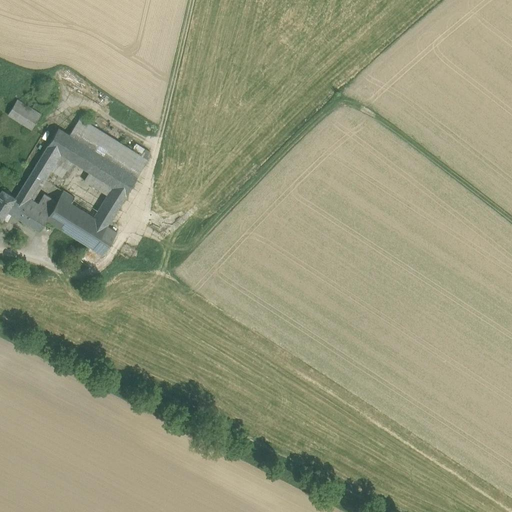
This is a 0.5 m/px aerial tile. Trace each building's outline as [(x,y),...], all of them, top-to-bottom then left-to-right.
[(110,98),(68,69),(68,86),(104,108),(110,98)] [(40,116),(16,102),(8,115),(32,129),(40,116)] [(148,160),(80,117),(69,135),(72,136),(61,154),(74,163),(89,172),(113,187),(126,195),(148,160)] [(48,125),(25,162),(34,168),(57,131),(48,125)] [(16,197),(14,199),(35,212),(41,216),(46,219),(51,211),(38,203),(33,200),(56,163),(61,154),(72,136),(69,135),(58,128),(57,131),(34,168),(16,197)] [(74,163),(61,154),(56,163),(69,171),(74,163)] [(113,187),(89,172),(84,180),(108,195),(113,187)] [(108,195),(95,217),(107,225),(126,195),(113,187),(108,195)] [(2,189),(0,191),(0,218),(2,219),(6,212),(14,199),(16,197),(2,189)] [(71,202),(61,196),(64,192),(63,191),(56,201),(51,211),(46,219),(47,219),(103,255),(117,232),(107,226),(107,225),(95,217),(71,202)] [(74,197),(67,192),(64,192),(61,196),(71,202),(74,197)] [(56,201),(44,194),(38,203),(51,211),(56,201)] [(35,212),(14,199),(6,212),(6,213),(8,210),(29,223),(35,212)] [(41,216),(35,212),(29,223),(34,227),(41,216)] [(41,216),(34,227),(40,230),(47,219),(46,219),(41,216)] [(79,250),(71,245),(66,252),(74,257),(79,250)]
